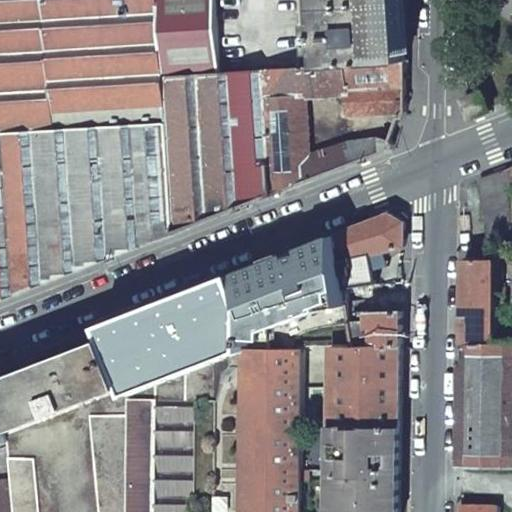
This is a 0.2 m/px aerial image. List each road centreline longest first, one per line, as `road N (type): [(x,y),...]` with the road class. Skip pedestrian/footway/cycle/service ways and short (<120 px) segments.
road 1 (residential): [(437,164),(0,331)]
road 2 (residential): [(437,164),(431,511)]
road 3 (residential): [(439,0),(437,164)]
